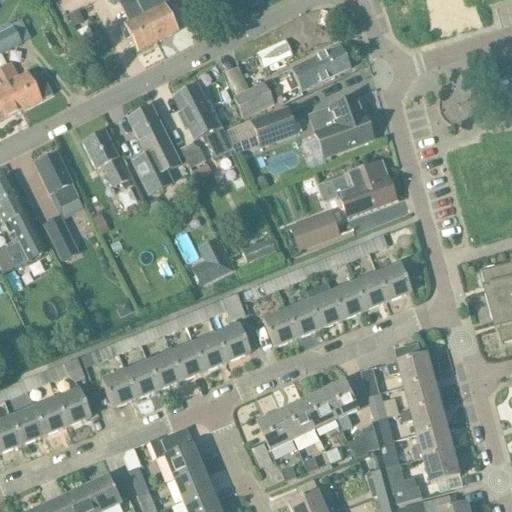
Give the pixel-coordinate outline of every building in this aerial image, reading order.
[(133,0),(123,0),(117,3),(129,26),(123,29),(118,31),(125,43),(129,41),(136,55),(157,45),(143,18),(133,0)] [(133,0),(143,18),(157,45),(175,36),(169,23),(172,13),(167,3),(160,1),(159,0),(133,0)] [(12,29),(0,35),(0,57),(21,46),(12,29)] [(295,71),(297,76),(285,82),(290,93),(303,87),(305,93),(349,72),(339,50),(295,71)] [(10,66),(0,70),(0,74),(20,114),(52,98),(43,80),(30,85),(26,78),(18,82),(10,66)] [(0,88),(1,90),(0,90),(0,123),(20,114),(0,74),(0,88)] [(265,91),(262,86),(233,100),(243,123),(273,108),(271,103),(281,98),(275,86),(265,91)] [(204,136),(216,131),(195,89),(173,100),(188,130),(194,127),(202,142),(206,140),(204,136)] [(361,119),(354,100),(329,109),(330,110),(308,119),(314,136),(313,137),(322,161),(372,143),(363,118),(361,119)] [(131,163),(147,198),(172,186),(166,174),(179,167),(150,109),(126,121),(143,155),(131,163)] [(259,152),(297,137),(286,110),(249,124),(259,152)] [(111,190),(126,182),(116,162),(117,161),(103,134),(81,145),(95,172),(101,169),(111,190)] [(195,144),(179,153),(191,176),(192,176),(195,184),(211,176),(206,167),(205,163),(195,144)] [(48,198),(53,196),(60,210),(77,202),(55,156),(33,167),(48,198)] [(344,179),(333,183),(346,221),(394,204),(380,165),(344,178),(344,179)] [(14,236),(27,265),(44,255),(29,227),(7,180),(0,183),(0,224),(1,227),(3,226),(9,239),(14,236)] [(234,208),(245,229),(261,220),(251,200),(234,208)] [(329,215),(290,229),(299,252),(337,239),(329,215)] [(57,221),(45,226),(59,264),(71,260),(57,221)] [(382,238),(362,246),(367,258),(380,252),(387,250),(382,238)] [(207,266),(192,273),(200,288),(229,274),(221,259),(214,244),(200,251),(207,266)] [(367,258),(362,246),(340,255),(345,267),(367,258)] [(341,268),(337,257),(318,264),(322,276),(341,268)] [(482,289),(485,298),(511,290),(511,265),(482,274),(486,288),(482,289)] [(318,277),(314,266),(295,274),(300,285),(318,277)] [(399,268),(375,278),(386,306),(410,296),(399,268)] [(291,275),(272,283),(276,294),(296,286),(291,275)] [(375,278),(352,287),(364,315),(386,306),(375,278)] [(276,294),(272,283),(250,292),(254,303),(276,294)] [(352,287),(330,296),(341,324),(364,315),(352,287)] [(511,290),(485,298),(494,333),(498,332),(502,347),(511,344),(511,290)] [(330,296),(307,306),(318,333),(341,324),(330,296)] [(244,319),(236,297),(203,311),(208,322),(226,315),(230,325),(244,319)] [(307,306),(284,315),(296,342),(318,333),(307,306)] [(200,312),(180,320),(184,331),(204,323),(200,312)] [(296,342),(284,315),(261,324),(272,352),(296,342)] [(184,331),(180,320),(158,329),(163,340),(184,331)] [(237,329),(214,339),(225,366),(248,356),(237,329)] [(154,330),(135,338),(139,350),(159,342),(154,330)] [(112,347),(117,359),(139,350),(135,338),(112,347)] [(214,339),(191,348),(202,375),(225,366),(214,339)] [(191,348),(169,357),(180,384),(202,375),(191,348)] [(113,360),(109,349),(90,356),(94,368),(113,360)] [(169,357),(146,366),(157,393),(180,384),(169,357)] [(398,367),(397,366),(387,368),(390,379),(400,377),(404,389),(434,381),(428,359),(398,367)] [(84,382),(76,362),(44,375),(48,386),(67,379),(74,386),(84,382)] [(146,366),(123,376),(134,403),(157,393),(146,366)] [(362,375),(368,399),(380,396),(373,372),(362,375)] [(134,403),(123,376),(100,385),(111,412),(134,403)] [(21,384),(26,395),(44,388),(40,377),(21,384)] [(404,389),(410,414),(440,406),(434,381),(404,389)] [(347,384),(325,394),(328,402),(337,423),(343,434),(353,429),(347,418),(361,412),(347,384)] [(0,392),(0,396),(3,404),(5,409),(14,406),(12,401),(22,397),(17,385),(0,392)] [(67,398),(55,403),(66,430),(89,421),(76,387),(65,392),(67,398)] [(325,394),(303,405),(316,433),(337,423),(328,402),(325,394)] [(380,396),(368,399),(374,424),(378,423),(387,420),(381,397),(380,397),(380,396)] [(55,403),(32,412),(43,440),(66,430),(55,403)] [(303,405),(280,415),(293,444),(316,433),(303,405)] [(410,414),(400,417),(403,426),(413,424),(417,438),(447,429),(440,406),(410,414)] [(10,421),(21,449),(43,440),(32,412),(15,419),(11,411),(7,413),(10,421)] [(293,444),(280,415),(257,426),(271,454),(293,444)] [(387,420),(378,423),(384,447),(394,444),(387,420)] [(10,421),(0,425),(0,457),(21,449),(10,421)] [(353,458),(367,452),(368,455),(380,452),(374,429),(362,432),(364,440),(349,447),(353,458)] [(447,429),(417,438),(419,447),(414,448),(412,452),(415,465),(423,462),(433,460),(453,454),(447,429)] [(394,444),(384,447),(387,457),(383,458),(386,472),(400,468),(394,444)] [(193,448),(175,455),(166,459),(175,482),(203,471),(193,448)] [(337,451),(326,456),(331,467),(342,462),(337,451)] [(453,454),(433,460),(423,462),(430,487),(460,479),(453,454)] [(314,461),(303,465),(308,476),(319,472),(314,461)] [(400,468),(386,472),(393,497),(394,497),(397,508),(422,502),(419,489),(407,493),(402,473),(400,468)] [(292,470),(281,474),(286,485),(296,481),(292,470)] [(128,475),(137,497),(147,493),(138,471),(128,475)] [(203,471),(175,482),(184,505),(212,494),(203,471)] [(373,501),(377,500),(377,499),(387,495),(381,472),(367,476),(373,501)] [(110,480),(87,490),(97,511),(111,511),(123,507),(110,480)] [(97,511),(87,490),(65,500),(70,511),(97,511)] [(155,511),(147,493),(137,497),(143,511),(155,511)] [(219,511),(212,494),(184,505),(187,511),(219,511)] [(325,511),(319,495),(294,505),(290,507),(292,511),(325,511)] [(377,499),(377,500),(380,511),(391,511),(387,495),(377,499)] [(399,511),(450,511),(454,511),(450,498),(399,511)] [(70,511),(65,500),(43,511),(70,511)]
